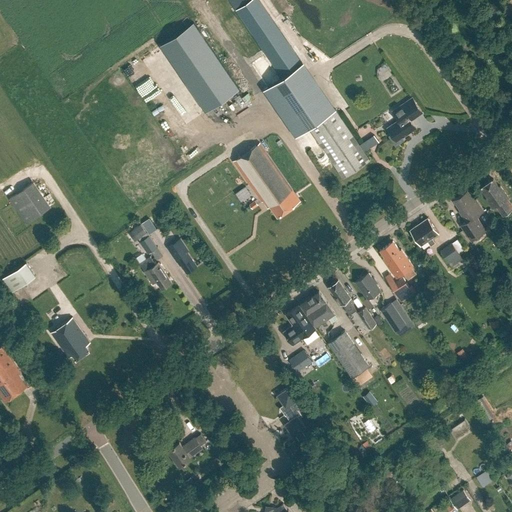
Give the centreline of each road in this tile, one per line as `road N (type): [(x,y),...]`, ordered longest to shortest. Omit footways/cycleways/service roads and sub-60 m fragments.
road 1 (unclassified): [(199,352),(511,135)]
road 2 (residential): [(217,511),(282,466),(199,352)]
road 3 (track): [(511,356),(372,452)]
road 4 (unclassified): [(89,425),(199,352)]
